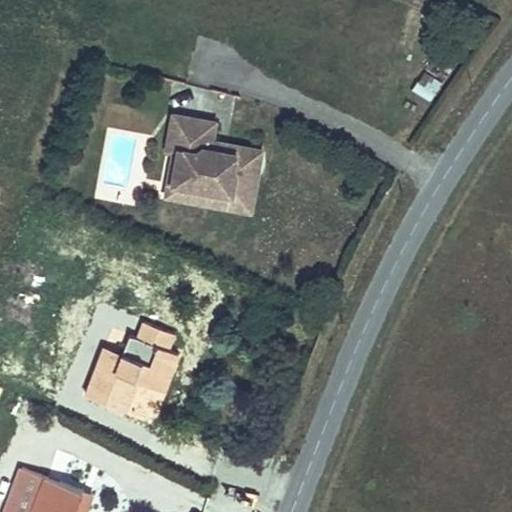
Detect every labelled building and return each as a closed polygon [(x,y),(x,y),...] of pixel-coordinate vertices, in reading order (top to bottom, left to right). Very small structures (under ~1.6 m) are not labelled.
[(432,98),(439,79),(423,72),(415,91),(432,98)] [(218,130),(177,123),(171,159),(178,160),(173,190),(211,197),(209,210),(255,218),(266,158),(232,152),(231,159),(214,156),(215,149),(218,130)] [(232,152),(215,149),(214,156),(231,159),(232,152)] [(211,197),(173,190),(170,203),(209,210),(211,197)] [(106,361),(90,398),(128,416),(141,386),(168,397),(184,361),(172,356),(178,340),(151,328),(143,344),(136,341),(124,369),(106,361)] [(35,511),(48,478),(27,470),(23,469),(7,511),(35,511)] [(48,478),(35,511),(77,511),(84,492),(48,478)] [(77,511),(88,511),(95,496),(84,492),(77,511)]
